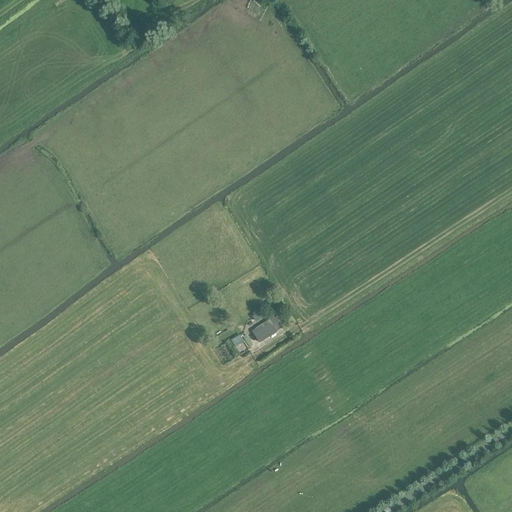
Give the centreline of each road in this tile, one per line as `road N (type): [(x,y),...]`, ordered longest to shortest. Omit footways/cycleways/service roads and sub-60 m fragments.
road 1 (track): [(24,511),(511,188)]
road 2 (unclassified): [(387,511),(511,430)]
